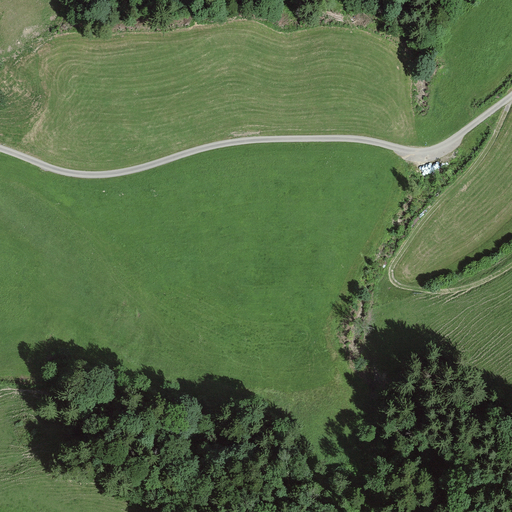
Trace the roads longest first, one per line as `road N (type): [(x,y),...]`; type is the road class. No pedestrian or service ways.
road 1 (track): [(446,144),(412,151),(356,139),(260,139),(100,175),(63,172),(0,148)]
road 2 (track): [(511,96),(480,160),(427,216),(390,273),(402,286),(443,292),(511,263)]
